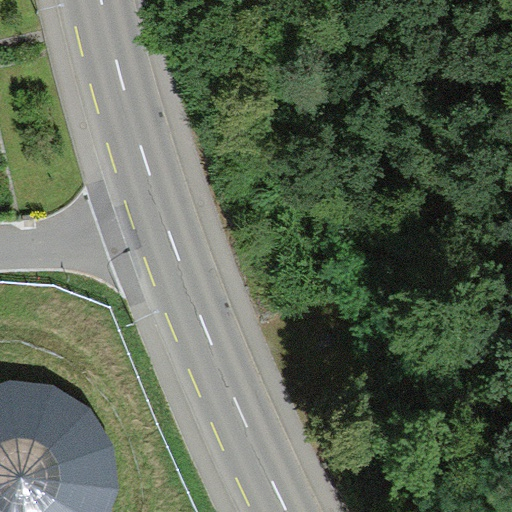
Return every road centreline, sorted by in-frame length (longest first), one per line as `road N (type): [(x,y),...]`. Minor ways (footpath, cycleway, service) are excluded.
road 1 (primary): [(167,223),(287,511)]
road 2 (primary): [(105,0),(167,223)]
road 3 (residential): [(167,223),(0,243)]
